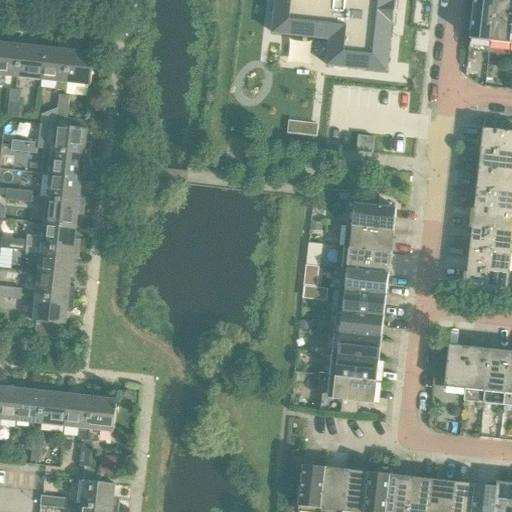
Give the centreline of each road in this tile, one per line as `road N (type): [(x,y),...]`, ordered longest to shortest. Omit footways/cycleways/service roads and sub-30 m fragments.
road 1 (residential): [(421,319),(448,96)]
road 2 (residential): [(414,438),(408,424),(421,319)]
